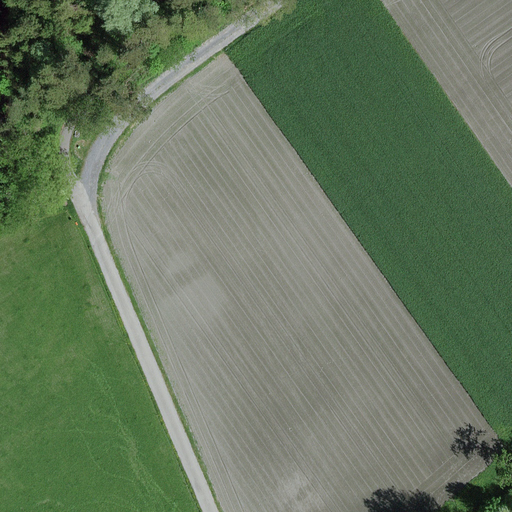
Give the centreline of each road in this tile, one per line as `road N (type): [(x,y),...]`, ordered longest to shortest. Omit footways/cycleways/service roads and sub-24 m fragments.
road 1 (unclassified): [(92,204),(217,511)]
road 2 (track): [(282,0),(108,125),(89,181),(92,204)]
